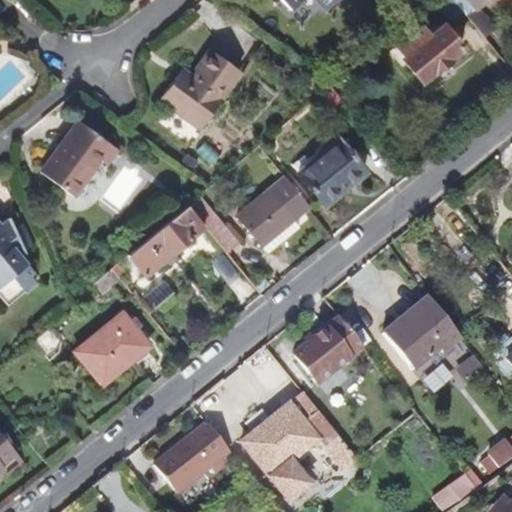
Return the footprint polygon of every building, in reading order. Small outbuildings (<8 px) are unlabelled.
[(337,0),(281,0),(292,10),(301,0),(319,0),(321,1),(319,3),(327,11),(337,0)] [(431,0),(449,23),(462,12),(451,0),(431,0)] [(451,0),(462,12),(465,16),(477,7),(485,0),(451,0)] [(477,7),(465,16),(483,37),(495,28),(477,7)] [(421,81),(462,48),(443,25),(431,35),(422,24),(394,47),(403,58),(402,59),(421,81)] [(200,129),(240,72),(210,50),(191,76),(186,83),(176,76),(159,100),(200,129)] [(186,83),(191,76),(181,69),(176,76),(186,83)] [(328,86),(319,95),(331,110),(342,101),(330,86),(328,86)] [(73,197),(101,160),(106,164),(117,149),(78,121),(40,172),(73,197)] [(324,205),(366,172),(339,139),(311,163),(299,173),(298,173),(324,205)] [(237,217),(261,245),(292,220),(309,206),(285,177),(237,217)] [(204,226),(209,231),(220,221),(198,195),(187,205),(204,226)] [(127,255),(145,276),(204,226),(187,205),(127,255)] [(24,292),(35,283),(29,276),(33,272),(20,257),(23,254),(25,253),(23,249),(14,228),(10,220),(3,226),(0,228),(0,297),(6,305),(23,291),(24,292)] [(261,245),(267,253),(299,227),(292,220),(261,245)] [(220,221),(209,231),(227,254),(239,244),(220,221)] [(22,224),(14,228),(23,249),(31,246),(22,224)] [(111,268),(119,278),(124,274),(116,264),(111,268)] [(373,293),(359,306),(412,371),(437,349),(441,354),(448,348),(460,339),(404,268),(385,285),(389,290),(378,299),(373,293)] [(164,280),(142,299),(152,311),(174,293),(164,280)] [(373,293),(378,299),(389,290),(385,285),(373,293)] [(126,309),(122,313),(135,329),(140,325),(126,309)] [(135,329),(122,313),(74,351),(102,385),(149,346),(135,329)] [(316,386),(362,348),(338,318),(299,350),(292,356),(316,386)] [(511,344),(500,354),(511,368),(511,344)] [(448,348),(441,354),(445,358),(452,352),(448,348)] [(338,437),(302,393),(268,421),(273,426),(243,450),(287,504),(309,486),(297,472),(301,469),(294,460),(316,441),(323,449),(324,449),(338,437)] [(268,421),(239,445),(243,450),(273,426),(268,421)] [(228,453),(205,424),(153,466),(165,482),(184,467),(194,480),(209,468),(213,474),(227,463),(222,457),(228,453)] [(0,467),(16,454),(0,433),(0,467)] [(338,437),(324,449),(341,470),(355,458),(338,437)] [(489,457),(479,464),(488,475),(511,457),(511,451),(505,442),(488,455),(489,457)] [(184,467),(165,482),(175,494),(194,480),(184,467)] [(309,486),(287,504),(291,508),(316,487),(301,469),(297,472),(309,486)] [(464,473),(432,497),(444,511),(445,511),(477,490),(464,473)] [(502,511),(510,504),(503,497),(488,511),(502,511)] [(511,511),(511,502),(510,504),(502,511),(511,511)]
